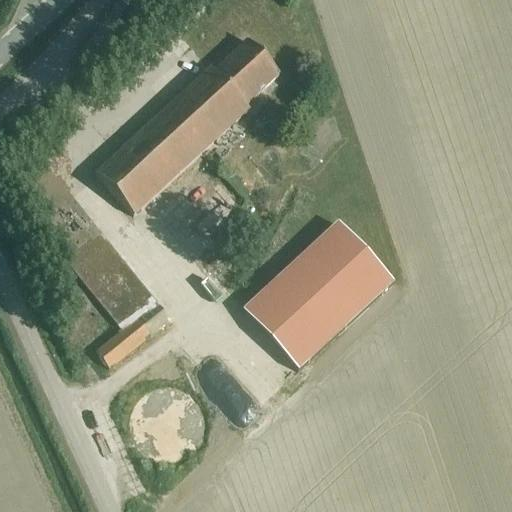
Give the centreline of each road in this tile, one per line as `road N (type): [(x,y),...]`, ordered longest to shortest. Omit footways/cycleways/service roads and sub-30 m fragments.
road 1 (unclassified): [(108,511),(0,272)]
road 2 (tertiary): [(0,109),(100,0)]
